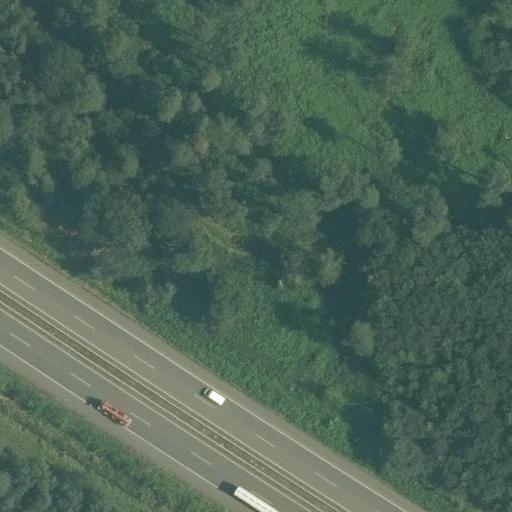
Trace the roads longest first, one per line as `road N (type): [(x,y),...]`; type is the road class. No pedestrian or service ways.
road 1 (motorway): [(374,511),(0,267)]
road 2 (motorway): [(0,327),(282,511)]
road 3 (track): [(123,511),(0,428)]
